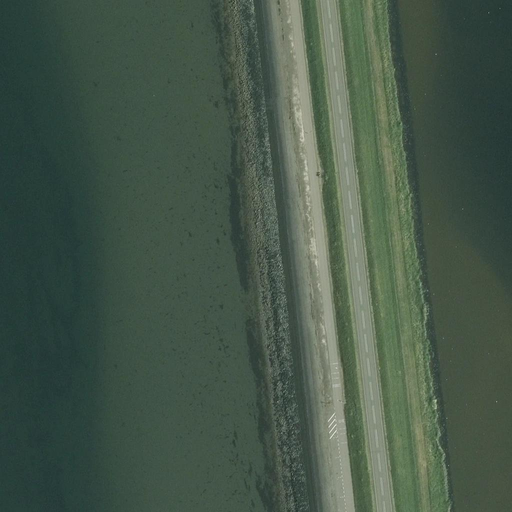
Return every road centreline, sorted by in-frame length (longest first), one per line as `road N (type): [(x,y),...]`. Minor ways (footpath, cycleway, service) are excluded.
road 1 (trunk): [(384,511),(327,0)]
road 2 (unclassified): [(349,511),(295,0)]
